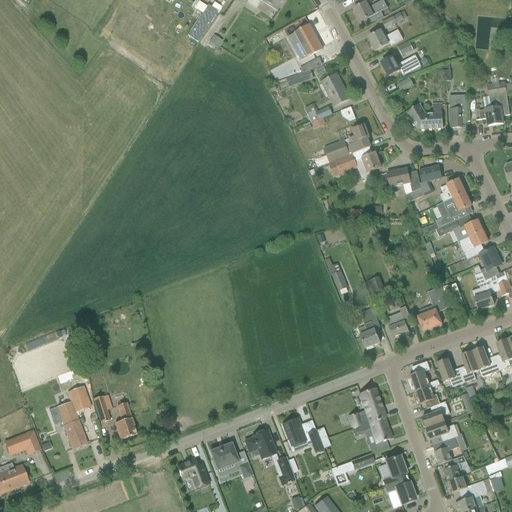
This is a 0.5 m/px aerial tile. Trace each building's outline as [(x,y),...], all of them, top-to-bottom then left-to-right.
[(248,0),(245,4),(255,10),(261,2),(277,12),(284,0),(248,0)] [(366,3),(362,6),(353,10),(360,24),(373,17),(378,14),(380,19),(386,16),(384,11),(387,10),(383,2),(369,9),(366,3)] [(220,9),(214,5),(211,9),(218,13),(220,9)] [(207,7),(187,38),(198,44),(218,13),(211,9),(207,7)] [(400,15),(382,24),(385,30),(397,24),(397,23),(403,20),(407,18),(404,13),(400,15)] [(309,26),(300,31),(294,34),(307,58),(322,50),(309,26)] [(380,32),(377,34),(368,39),(375,52),(388,46),(387,45),(401,38),(398,31),(384,39),(380,32)] [(212,38),(208,44),(217,50),(221,44),(212,38)] [(409,43),(398,49),(401,56),(418,47),(415,41),(409,43)] [(415,71),(421,67),(415,57),(397,66),(393,58),(381,64),(388,78),(400,72),(403,77),(415,71)] [(286,80),(289,88),(313,79),(310,71),(286,80)] [(336,76),(328,81),(322,84),(334,108),(349,100),(336,76)] [(485,111),(478,112),(480,121),(487,120),(488,127),(503,125),(501,117),(509,116),(508,106),(506,95),(511,94),(511,79),(511,78),(508,79),(509,85),(505,85),(504,84),(499,85),(492,86),(487,87),(491,110),(485,111)] [(409,80),(397,86),(401,93),(413,87),(409,80)] [(466,96),(449,97),(449,104),(450,130),(461,129),(461,115),(467,115),(466,103),(466,96)] [(304,109),(307,116),(311,124),(323,119),(332,116),(328,108),(318,113),(314,104),(304,109)] [(420,105),(417,107),(406,114),(417,131),(443,130),(442,115),(441,115),(441,105),(433,105),(433,114),(425,114),(420,105)] [(347,123),(356,120),(352,108),(343,111),(347,123)] [(323,119),(311,124),(314,130),(326,125),(323,119)] [(331,147),(323,150),(326,157),(329,164),(369,149),(370,148),(367,140),(369,140),(366,133),(368,131),(366,127),(364,127),(364,126),(354,129),(352,131),(354,136),(348,138),(349,140),(331,147)] [(369,149),(329,164),(333,176),(339,173),(340,175),(357,169),(363,183),(377,177),(375,171),(381,169),(375,154),(371,156),(369,149)] [(438,168),(419,172),(422,185),(441,180),(438,168)] [(388,174),(386,174),(389,184),(390,190),(403,186),(406,197),(406,196),(412,194),(421,190),(417,174),(414,175),(408,176),(407,170),(393,173),(392,171),(388,172),(388,174)] [(440,189),(444,198),(446,203),(465,194),(459,180),(440,189)] [(412,194),(406,196),(409,204),(424,197),(421,190),(412,194)] [(446,203),(443,204),(449,216),(450,216),(452,220),(460,216),(458,213),(471,207),(465,194),(446,203)] [(449,216),(435,223),(439,230),(453,223),(452,220),(450,216),(449,216)] [(456,238),(458,243),(483,232),(478,221),(464,228),(467,233),(456,238)] [(456,222),(436,232),(440,238),(459,229),(456,222)] [(483,232),(458,243),(461,249),(472,244),(474,249),(488,243),(483,232)] [(486,269),(481,271),(480,271),(485,282),(494,278),(497,277),(496,277),(493,270),(501,266),(493,249),(479,255),(486,269)] [(332,276),(338,292),(347,289),(337,265),(332,267),(329,259),(324,261),(330,277),(332,276)] [(478,267),(472,269),(474,274),(476,273),(477,276),(475,276),(482,296),(474,300),(478,312),(494,307),(490,295),(499,292),(494,278),(485,282),(480,271),(481,271),(478,267)] [(497,277),(494,278),(499,292),(501,298),(508,295),(511,306),(511,288),(510,289),(504,273),(496,277),(497,277)] [(379,278),(367,282),(372,296),(384,291),(379,278)] [(417,318),(419,324),(423,333),(442,326),(437,314),(449,309),(441,288),(428,294),(433,307),(419,312),(421,317),(417,318)] [(389,329),(392,339),(401,335),(402,338),(409,335),(405,323),(410,321),(405,308),(399,311),(400,314),(387,319),(391,328),(389,329)] [(357,330),(360,337),(361,341),(365,350),(380,344),(374,331),(380,329),(376,319),(372,309),(366,312),(361,314),(365,325),(364,326),(364,327),(357,330)] [(500,356),(493,358),(499,373),(510,368),(508,362),(511,360),(511,355),(507,341),(505,342),(503,341),(498,343),(497,345),(496,345),(500,356)] [(474,352),(472,353),(479,372),(482,379),(499,373),(493,358),(487,360),(483,349),(482,350),(479,349),(475,350),(474,352)] [(465,368),(458,370),(463,385),(476,380),(473,374),(479,372),(472,353),(470,354),(468,353),(463,355),(462,357),(461,357),(465,368)] [(463,385),(458,370),(452,372),(448,361),(446,362),(444,361),(439,362),(438,364),(436,365),(443,384),(449,382),(452,389),(463,385)] [(411,386),(414,395),(430,389),(430,390),(431,389),(435,388),(433,383),(428,385),(424,373),(430,371),(427,363),(411,369),(414,376),(408,378),(409,380),(408,380),(410,387),(411,386)] [(71,403),(56,408),(56,409),(59,416),(62,423),(68,441),(72,451),(87,445),(75,414),(90,408),(87,399),(83,388),(67,393),(71,403)] [(430,389),(414,395),(415,396),(413,396),(416,402),(417,402),(419,406),(424,404),(427,410),(430,409),(441,405),(437,396),(434,397),(431,389),(430,390),(430,389)] [(385,419),(375,390),(368,393),(368,392),(365,393),(366,394),(358,396),(365,416),(359,419),(362,425),(361,425),(362,426),(361,427),(362,426),(362,427),(368,425),(384,419),(385,419)] [(102,398),(93,401),(98,414),(101,424),(109,421),(106,412),(102,398)] [(122,422),(115,424),(120,441),(136,436),(126,404),(124,405),(122,403),(119,404),(118,407),(117,407),(122,422)] [(425,429),(426,430),(445,423),(443,417),(450,415),(446,403),(441,405),(430,409),(432,415),(421,419),(422,421),(421,423),(423,428),(425,429)] [(56,409),(48,411),(51,419),(59,416),(56,409)] [(391,439),(384,419),(368,425),(362,427),(362,426),(361,427),(352,430),(355,438),(371,432),(375,445),(382,443),(385,442),(384,442),(391,439)] [(282,425),(281,425),(288,441),(290,448),(300,444),(302,450),(307,448),(307,447),(305,442),(306,442),(300,426),(298,420),(282,426),(282,425)] [(445,423),(426,430),(426,432),(425,434),(427,439),(429,440),(430,441),(440,438),(443,444),(439,445),(438,445),(439,446),(454,440),(458,438),(454,427),(448,429),(445,423)] [(323,429),(315,432),(320,442),(327,440),(323,429)] [(252,439),(244,442),(248,454),(257,451),(261,461),(276,456),(267,431),(252,437),(252,439)] [(315,431),(306,435),(311,446),(314,454),(323,451),(323,450),(320,442),(315,432),(315,431)] [(26,433),(4,442),(9,454),(25,448),(28,456),(34,453),(26,433)] [(327,440),(320,442),(323,450),(330,447),(327,440)] [(454,440),(439,446),(440,451),(434,453),(439,467),(443,465),(450,462),(452,462),(447,450),(457,446),(457,444),(454,440)] [(464,443),(457,446),(461,453),(467,450),(464,443)] [(210,453),(213,462),(211,463),(215,472),(238,464),(231,445),(210,453)] [(373,464),(370,456),(351,463),(354,471),(373,464)] [(278,461),(275,462),(282,478),(292,474),(286,458),(278,461)] [(383,482),(385,488),(406,480),(402,469),(403,468),(400,458),(385,463),(390,479),(383,482)] [(443,471),(448,484),(463,478),(460,479),(458,473),(468,469),(463,458),(452,462),(450,462),(443,465),(445,471),(443,471)] [(182,482),(191,478),(196,490),(209,485),(202,465),(197,467),(194,459),(187,462),(187,463),(176,468),(182,482)] [(252,476),(248,463),(239,467),(243,479),(252,476)] [(351,463),(340,467),(343,475),(354,471),(351,463)] [(0,495),(28,485),(25,475),(21,466),(13,470),(11,465),(0,469),(0,495)] [(463,478),(448,484),(445,485),(447,491),(450,490),(452,495),(467,489),(463,478)] [(406,480),(385,488),(387,493),(395,491),(400,506),(415,501),(411,490),(410,491),(406,480)] [(470,487),(472,493),(486,488),(491,487),(489,480),(470,487)] [(486,488),(472,493),(475,499),(493,492),(491,487),(486,488)] [(267,511),(283,511),(278,492),(263,496),(267,511)] [(299,497),(291,500),(295,511),(303,508),(299,497)] [(460,510),(460,511),(470,511),(476,510),(481,508),(484,507),(481,497),(473,500),(472,499),(455,505),(457,511),(460,510)] [(335,511),(325,499),(314,508),(317,511),(335,511)]
